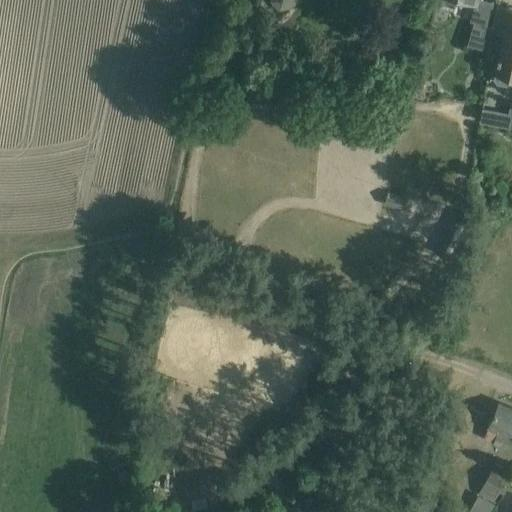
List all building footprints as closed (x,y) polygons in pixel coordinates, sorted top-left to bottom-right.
[(293,0),(270,0),(270,2),(279,11),(291,8),(293,0)] [(469,20),(474,22),(467,45),(491,52),(493,27),(487,26),(493,4),(482,0),(460,0),(474,4),(469,20)] [(511,82),(511,78),(511,8),(505,7),(499,35),(502,35),(494,75),(495,75),(494,79),(497,83),(506,85),(511,82)] [(511,127),(511,102),(510,102),(509,110),(500,108),(497,124),(511,127)] [(382,207),(402,208),(402,199),(383,198),(382,207)] [(455,215),(437,251),(452,258),(470,222),(455,215)] [(511,408),(499,403),(493,418),(491,417),(488,424),(490,425),(488,428),(489,428),(484,439),(499,445),(501,441),(511,445),(511,408)] [(478,494),(496,504),(511,476),(511,475),(508,474),(510,471),(495,463),(478,494)]
